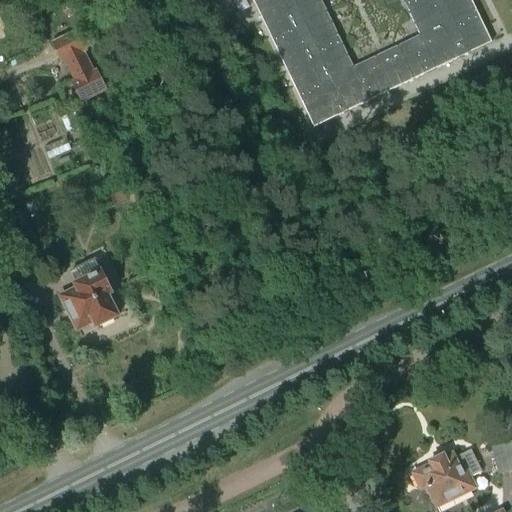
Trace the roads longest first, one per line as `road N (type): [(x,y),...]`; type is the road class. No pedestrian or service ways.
road 1 (primary): [(16,511),(511,268)]
road 2 (residential): [(511,314),(359,388),(317,441)]
road 3 (residential): [(180,511),(317,441)]
